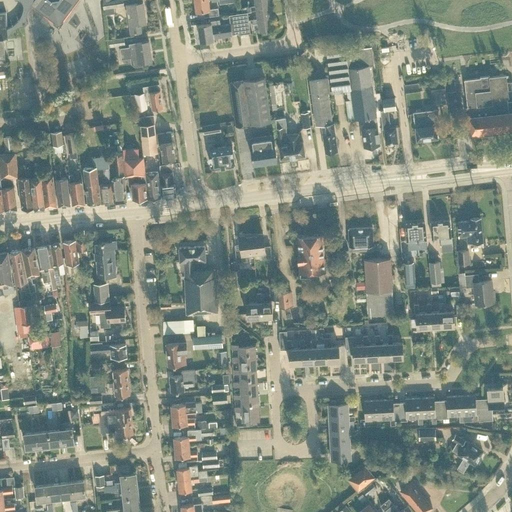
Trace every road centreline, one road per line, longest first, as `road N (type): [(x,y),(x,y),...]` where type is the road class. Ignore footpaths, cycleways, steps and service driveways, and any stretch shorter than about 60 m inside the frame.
road 1 (residential): [(156,450),(135,214)]
road 2 (residential): [(310,389),(448,380),(472,342),(511,339)]
road 3 (primary): [(198,205),(377,181)]
road 4 (residential): [(310,389),(313,450),(286,452),(279,452),(276,390)]
road 5 (residential): [(0,467),(156,450)]
road 6 (residential): [(178,62),(285,43),(294,36),(290,0)]
road 7 (residential): [(198,205),(178,62)]
road 8 (primary): [(0,224),(135,214)]
road 9 (primary): [(509,166),(469,164),(377,181)]
road 10 (primary): [(377,181),(509,166)]
